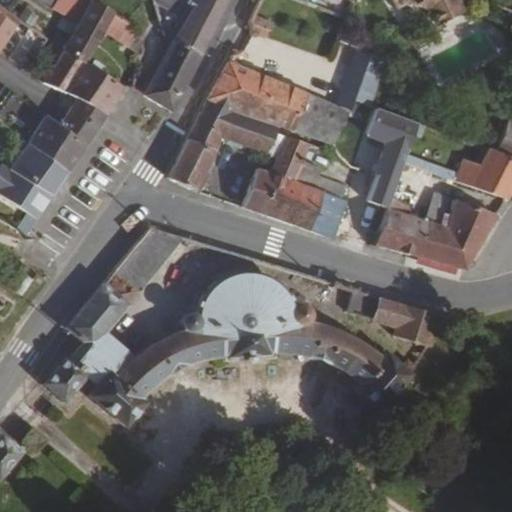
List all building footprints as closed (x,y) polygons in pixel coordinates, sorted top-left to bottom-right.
[(76,0),(55,0),(54,2),(55,3),(69,11),(81,19),(86,11),(85,5),(76,0)] [(145,0),(149,10),(176,24),(166,45),(195,63),(225,0),(145,0)] [(318,0),(351,13),(355,0),(318,0)] [(382,0),(393,18),(405,11),(428,20),(436,35),(458,22),(453,14),(468,5),(456,0),(382,0)] [(49,79),(60,60),(80,72),(98,40),(137,60),(133,40),(118,31),(86,11),(81,19),(69,11),(55,3),(45,18),(72,35),(63,52),(53,48),(39,72),(40,72),(49,79)] [(464,19),(459,10),(453,14),(458,22),(464,19)] [(45,28),(18,11),(8,26),(25,39),(35,44),(45,28)] [(272,46),(277,34),(248,21),(242,34),(245,44),(272,46)] [(0,48),(8,35),(0,28),(0,48)] [(43,51),(35,44),(25,39),(19,48),(37,61),(43,51)] [(157,51),(165,55),(140,104),(167,121),(195,63),(166,45),(162,42),(157,51)] [(46,132),(40,128),(22,154),(62,185),(118,96),(80,72),(60,60),(49,79),(40,72),(39,72),(29,89),(72,112),(66,121),(56,119),(46,132)] [(343,117),(223,71),(202,110),(277,140),(281,142),(324,155),(343,117)] [(370,85),(359,80),(347,108),(359,113),(370,85)] [(202,110),(162,187),(193,203),(202,183),(197,181),(215,148),(259,164),(268,144),(275,146),(277,140),(202,110)] [(362,210),(381,217),(394,181),(395,178),(397,173),(401,166),(409,145),(414,133),(373,118),(363,143),(383,151),(371,183),(372,183),(362,210)] [(511,132),(503,129),(490,162),(511,169),(511,132)] [(414,133),(409,145),(416,148),(421,136),(414,133)] [(236,218),(325,250),(327,243),(339,213),(286,194),(291,179),(310,185),(320,162),(277,151),(264,178),(261,186),(250,183),(236,218)] [(0,207),(33,228),(62,185),(22,154),(4,179),(0,177),(0,207)] [(476,175),(458,169),(452,183),(401,166),(397,173),(449,191),(497,208),(511,181),(511,169),(490,162),(483,159),(476,175)] [(368,253),(457,277),(488,223),(446,209),(441,222),(435,220),(439,207),(425,202),(420,216),(415,230),(397,225),(402,213),(413,216),(424,188),(395,178),(394,181),(381,217),(368,253)] [(399,395),(395,394),(403,386),(393,378),(384,385),(376,376),(371,381),(357,369),(320,349),(303,342),(306,339),(308,328),(303,319),(295,319),(289,322),(287,310),(276,298),(264,287),(258,284),(250,284),(232,284),(215,295),(205,303),(201,311),(199,321),(199,331),(192,325),(183,324),(177,328),(176,336),(178,342),(181,346),(168,349),(159,352),(138,365),(131,372),(101,346),(132,307),(115,294),(150,245),(139,242),(59,345),(76,358),(64,373),(60,372),(38,400),(56,415),(78,389),(90,400),(82,410),(120,440),(136,420),(129,413),(150,393),(167,381),(195,373),(218,370),(219,376),(262,373),(265,367),(315,380),(350,406),(346,411),(372,430),(399,395)] [(385,339),(383,351),(412,361),(427,327),(367,308),(359,329),(385,339)] [(0,483),(14,468),(0,454),(0,483)]
